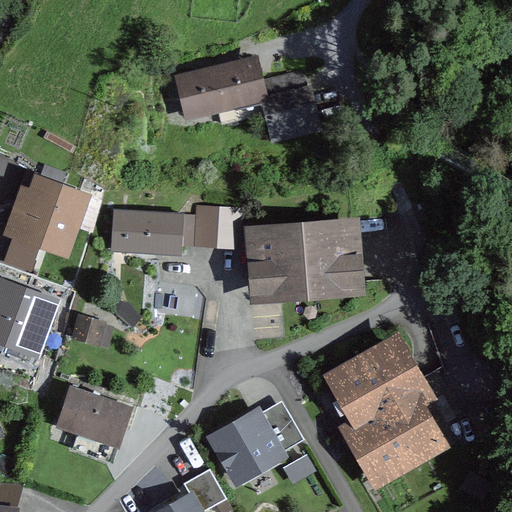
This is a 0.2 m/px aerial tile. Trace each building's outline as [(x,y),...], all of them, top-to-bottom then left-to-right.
[(264,78),(258,53),(174,74),(186,120),(262,101),(269,99),(264,78)] [(262,101),(272,140),(323,127),(311,83),(309,84),(305,68),(264,78),(269,99),(262,101)] [(345,104),(325,109),(328,121),(348,117),(345,104)] [(3,260),(31,270),(40,244),(73,255),(96,190),(37,170),(32,184),(24,181),(6,232),(12,234),(3,260)] [(105,187),(98,185),(91,206),(99,208),(105,187)] [(183,247),(210,249),(213,207),(196,206),(196,215),(185,215),(183,247)] [(242,209),(213,207),(210,249),(240,251),(242,209)] [(183,247),(185,215),(114,211),(111,254),(182,258),(183,247)] [(361,221),(322,224),(323,237),(362,234),(361,221)] [(367,299),(362,234),(323,237),(322,224),(244,230),(250,308),(309,306),(367,299)] [(109,317),(80,309),(73,333),(110,343),(117,321),(108,318),(109,317)] [(442,387),(406,324),(329,368),(356,415),(345,421),(381,484),(457,440),(430,394),(442,387)] [(124,447),(138,404),(74,383),(60,426),(124,447)] [(291,456),(288,450),(308,438),(284,396),(265,408),(262,403),(208,434),(238,486),(291,456)] [(187,479),(192,488),(149,511),(210,511),(208,507),(230,495),(213,465),(187,479)] [(490,500),(500,482),(479,470),(469,488),(490,500)] [(0,511),(22,511),(23,501),(0,499),(0,511)]
